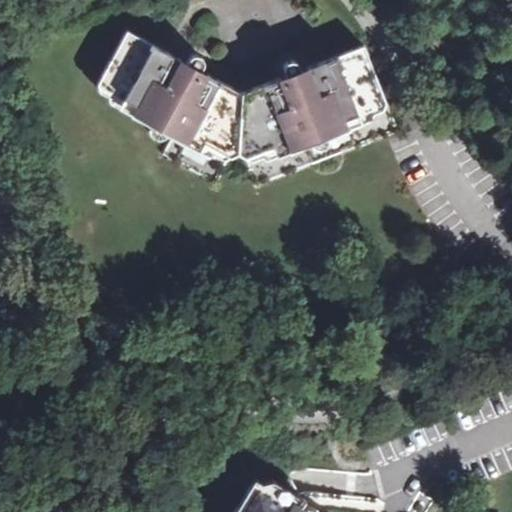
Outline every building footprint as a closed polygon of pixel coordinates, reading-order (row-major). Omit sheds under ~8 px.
[(127,28),(97,81),(135,104),(130,113),(146,123),(167,135),(170,136),(160,154),(213,183),(228,156),(237,153),(244,156),(257,188),(398,136),(366,47),(302,69),(299,65),(294,62),(288,62),(284,66),(281,71),(282,77),(241,93),(203,71),(205,66),(204,60),(200,55),(194,54),(188,55),(184,60),(127,28)] [(135,104),(97,81),(99,89),(116,100),(117,106),(130,113),(135,104)] [(167,135),(146,123),(151,136),(167,135)] [(296,502),(300,494),(263,470),(257,478),(296,502)] [(296,502),(257,478),(235,511),(302,511),(301,506),(297,503),(296,502)] [(320,511),(323,508),(300,494),(296,502),(297,503),(301,506),(302,511),(320,511)]
